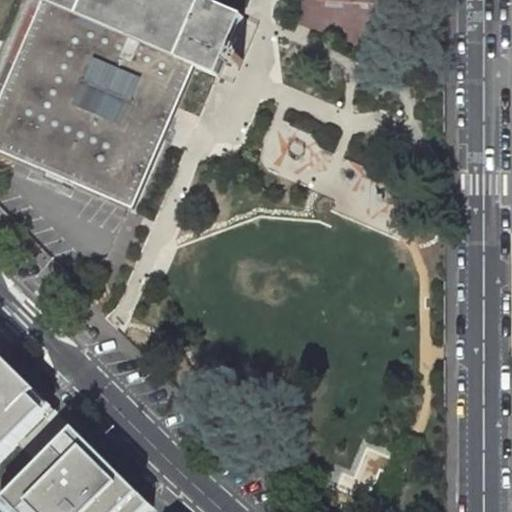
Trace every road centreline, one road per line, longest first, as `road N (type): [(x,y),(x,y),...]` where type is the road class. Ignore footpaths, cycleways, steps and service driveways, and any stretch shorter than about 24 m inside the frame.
road 1 (residential): [(484,511),(483,0)]
road 2 (tertiary): [(220,511),(0,296)]
